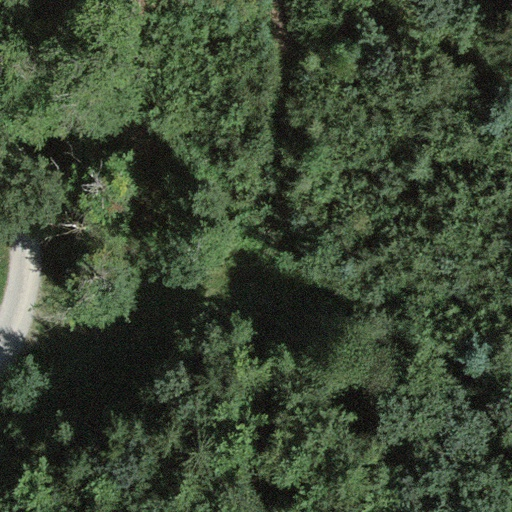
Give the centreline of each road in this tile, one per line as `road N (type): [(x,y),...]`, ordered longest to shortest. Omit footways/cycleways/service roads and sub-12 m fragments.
road 1 (track): [(0,408),(107,357),(141,287),(37,0)]
road 2 (track): [(141,287),(356,339),(439,399),(511,499)]
